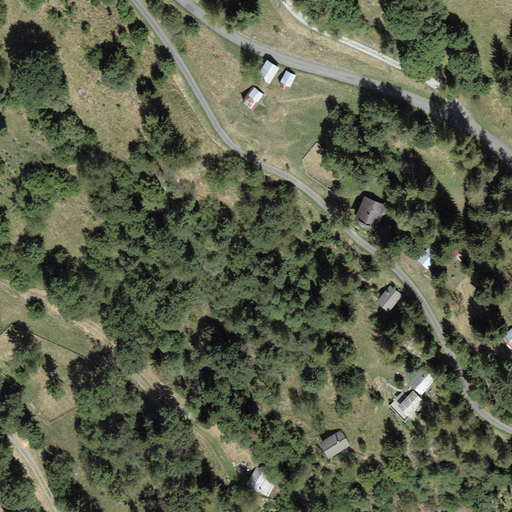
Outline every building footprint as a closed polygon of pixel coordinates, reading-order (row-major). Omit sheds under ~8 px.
[(271,81),(278,69),(268,62),(260,75),(271,81)] [(289,90),(295,76),(287,73),(280,86),(289,90)] [(245,103),(255,109),(263,97),(254,90),(245,103)] [(385,206),(366,197),(357,217),(376,225),(385,206)] [(472,250),(465,242),(456,250),(464,257),(472,250)] [(438,256),(429,247),(420,257),(428,265),(438,256)] [(391,308),(401,294),(390,286),(380,300),(391,308)] [(420,342),(409,333),(402,341),(413,350),(420,342)] [(436,377),(424,367),(413,380),(425,390),(436,377)] [(423,400),(414,391),(404,402),(413,411),(423,400)] [(350,444),(343,430),(324,440),(332,454),(350,444)] [(268,477),(256,470),(248,484),(260,491),(268,477)]
